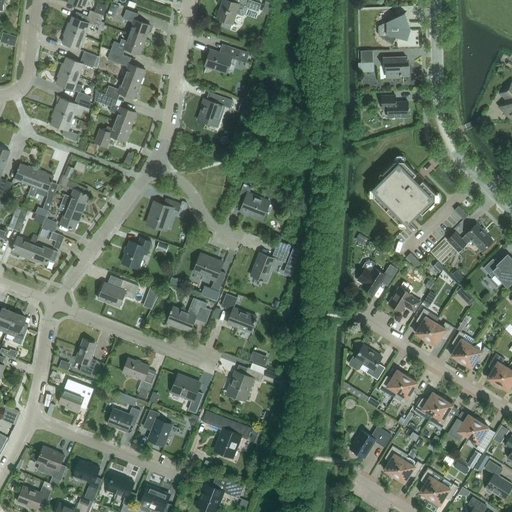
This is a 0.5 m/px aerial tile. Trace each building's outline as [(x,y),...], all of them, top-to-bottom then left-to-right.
[(86,9),(88,0),(69,0),(68,2),(86,9)] [(230,29),(233,23),(236,25),(236,24),(233,23),(236,12),(242,15),(245,13),(247,8),(259,12),(261,4),(251,0),(229,0),(229,1),(226,0),(221,0),(215,17),(223,20),(221,26),(230,29)] [(265,1),(263,9),(268,11),(271,3),(265,1)] [(119,6),(111,3),(107,14),(115,18),(119,6)] [(146,40),(151,26),(136,20),(139,14),(126,9),(123,18),(133,22),(129,34),(146,40)] [(101,21),(103,15),(90,10),(88,16),(101,21)] [(406,12),(380,25),(380,30),(379,30),(380,30),(381,36),(392,42),(395,37),(408,40),(412,30),(406,12)] [(99,27),(101,21),(88,16),(86,22),(72,17),(70,23),(68,23),(66,29),(85,36),(90,23),(99,27)] [(80,49),(85,36),(66,29),(63,36),(65,36),(62,43),(80,49)] [(6,43),(9,34),(3,32),(0,42),(6,43)] [(140,54),(146,40),(129,34),(126,40),(121,38),(119,44),(114,42),(111,50),(123,55),(125,49),(140,54)] [(249,53),(240,50),(227,46),(224,55),(211,50),(206,67),(225,74),(231,57),(246,62),(249,53)] [(131,58),(123,55),(111,50),(108,59),(127,66),(123,78),(140,84),(146,70),(129,64),(131,58)] [(373,71),(372,50),(360,50),(360,62),(358,62),(358,72),(373,71)] [(95,62),(98,56),(84,51),(82,57),(95,62)] [(93,67),(95,62),(82,57),(80,62),(66,57),(64,64),(62,63),(60,70),(79,77),(84,64),(93,67)] [(400,76),(409,76),(409,65),(406,65),(406,57),(382,57),(383,66),(385,66),(386,74),(400,74),(400,76)] [(76,83),(79,77),(60,70),(57,76),(59,77),(57,83),(78,92),(79,91),(80,92),(82,86),(76,83)] [(135,99),(140,84),(123,78),(119,89),(109,86),(106,94),(118,99),(120,93),(135,99)] [(500,106),(511,118),(511,81),(501,93),(507,100),(500,106)] [(92,96),(80,92),(79,91),(78,92),(76,97),(90,102),(92,96)] [(118,99),(106,94),(105,95),(96,91),(95,101),(103,104),(111,107),(110,111),(117,114),(114,121),(131,127),(137,113),(120,106),(120,107),(115,105),(118,99)] [(205,99),(198,120),(218,126),(224,106),(230,108),(233,100),(217,95),(210,92),(207,100),(205,99)] [(388,117),(409,117),(408,102),(396,102),(395,95),(382,95),(382,109),(387,109),(388,117)] [(90,102),(76,97),(74,103),(61,97),(58,104),(57,104),(54,110),(73,117),(78,104),(91,109),(92,103),(90,102)] [(68,130),(73,117),(54,110),(52,117),(53,117),(51,124),(64,129),(62,135),(76,140),(78,134),(68,130)] [(87,129),(89,124),(82,121),(80,127),(87,129)] [(126,141),(131,127),(114,121),(112,128),(107,126),(106,131),(100,128),(95,142),(107,147),(111,136),(126,141)] [(6,181),(0,178),(0,176),(10,151),(0,147),(0,197),(1,194),(6,181)] [(374,189),(374,197),(402,227),(419,210),(422,214),(435,201),(435,193),(404,161),(395,161),(383,173),(386,177),(374,189)] [(31,185),(38,169),(33,167),(32,168),(20,164),(15,179),(31,185)] [(74,168),(68,166),(64,176),(70,178),(74,168)] [(48,191),(54,176),(42,172),(42,171),(38,169),(31,185),(27,194),(33,197),(37,187),(48,191)] [(7,196),(12,183),(6,181),(1,194),(7,196)] [(83,213),(85,207),(84,207),(89,195),(84,193),(79,191),(81,186),(68,181),(66,187),(73,190),(70,197),(64,194),(60,204),(67,206),(83,213)] [(261,220),(269,200),(249,192),(251,186),(244,184),(238,200),(245,203),(241,212),(261,220)] [(48,211),(53,198),(48,195),(43,209),(48,211)] [(179,211),(181,204),(166,198),(163,206),(153,202),(147,222),(166,229),(173,209),(179,211)] [(83,213),(67,206),(60,204),(58,209),(65,212),(60,223),(70,227),(70,228),(75,230),(79,218),(80,218),(83,213)] [(459,205),(454,210),(463,220),(468,215),(459,205)] [(14,229),(22,210),(16,208),(9,227),(14,229)] [(20,231),(25,218),(27,212),(22,210),(14,229),(20,231)] [(54,232),(57,226),(55,226),(56,222),(45,217),(42,227),(54,232)] [(477,224),(466,234),(461,238),(455,232),(447,240),(458,251),(466,244),(466,243),(471,239),(482,251),(493,240),(477,224)] [(369,239),(359,233),(355,239),(365,246),(369,239)] [(35,243),(38,236),(33,234),(30,241),(18,236),(14,246),(12,251),(24,256),(23,256),(29,259),(35,243)] [(59,249),(64,236),(59,234),(54,247),(59,249)] [(147,255),(151,242),(140,237),(138,244),(130,241),(122,263),(138,269),(144,254),(147,255)] [(168,246),(158,242),(156,248),(166,252),(168,246)] [(58,252),(52,250),(35,243),(29,259),(35,261),(35,260),(47,265),(49,260),(54,262),(58,252)] [(285,263),(289,251),(276,246),(272,257),(259,252),(251,275),(267,281),(275,259),(285,263)] [(287,263),(284,273),(291,276),(295,266),(302,250),(294,247),(287,263)] [(202,253),(194,273),(214,281),(211,288),(219,291),(226,273),(218,270),(222,261),(202,253)] [(410,253),(406,257),(415,267),(420,262),(410,253)] [(497,286),(503,281),(507,285),(511,280),(511,259),(508,255),(499,264),(493,258),(483,268),(492,277),(490,279),(497,286)] [(384,274),(375,268),(377,264),(371,261),(365,262),(362,267),(365,268),(358,280),(364,283),(362,287),(374,294),(381,282),(387,286),(398,269),(390,264),(384,274)] [(435,281),(430,278),(429,281),(428,280),(424,286),(429,289),(435,281)] [(134,299),(139,286),(123,280),(120,288),(104,282),(98,298),(120,307),(124,295),(134,299)] [(399,286),(388,303),(401,311),(405,305),(414,311),(421,301),(411,295),(412,294),(399,286)] [(151,287),(149,292),(158,296),(161,290),(151,287)] [(461,287),(457,292),(470,305),(474,300),(461,287)] [(210,291),(207,297),(216,301),(219,294),(210,291)] [(250,332),(256,316),(234,307),(238,298),(226,294),(221,306),(232,311),(227,323),(250,332)] [(427,297),(424,302),(430,306),(433,300),(427,297)] [(211,310),(206,308),(207,303),(194,298),(188,312),(174,306),(167,322),(190,331),(195,319),(206,323),(211,310)] [(0,331),(5,333),(13,312),(1,308),(0,310),(0,331)] [(420,326),(415,333),(419,336),(420,337),(422,339),(423,340),(424,341),(436,323),(439,318),(433,314),(424,308),(416,320),(416,321),(416,320),(421,323),(420,326)] [(20,344),(28,325),(23,323),(25,317),(13,312),(5,333),(14,337),(12,341),(20,344)] [(463,320),(457,329),(459,331),(459,330),(460,331),(466,322),(463,320)] [(436,323),(424,341),(426,342),(428,342),(430,343),(432,343),(436,346),(442,336),(447,339),(446,339),(447,340),(454,327),(445,322),(442,326),(436,323)] [(475,340),(460,331),(459,330),(459,331),(452,343),(452,342),(457,345),(451,355),(455,358),(456,359),(457,361),(459,362),(460,363),(471,345),(475,340)] [(91,375),(97,360),(91,358),(96,345),(83,340),(76,359),(83,361),(79,371),(91,375)] [(359,369),(363,363),(369,367),(366,372),(377,379),(384,367),(378,363),(382,356),(363,345),(356,357),(353,355),(348,362),(349,365),(357,370),(359,369)] [(467,365),(471,368),(478,358),(482,361),(482,362),(490,350),(484,346),(481,351),(471,345),(460,363),(462,364),(463,365),(465,365),(467,365)] [(267,363),(271,353),(255,347),(251,357),(267,363)] [(497,386),(508,368),(502,364),(505,359),(496,353),(488,365),(488,366),(489,365),(494,368),(487,378),(492,381),(493,382),(494,384),(495,385),(497,386)] [(156,372),(149,369),(150,366),(128,357),(123,372),(144,380),(138,396),(146,399),(149,390),(156,372)] [(260,382),(262,374),(239,365),(236,372),(234,372),(227,392),(246,399),(254,379),(260,382)] [(504,388),(508,391),(511,384),(511,370),(508,368),(497,386),(498,387),(500,387),(502,388),(504,388)] [(275,372),(266,369),(263,375),(273,379),(275,372)] [(386,376),(378,388),(388,394),(394,397),(397,393),(408,374),(407,373),(405,373),(403,372),(401,372),(397,370),(393,377),(391,379),(386,376)] [(196,413),(203,394),(196,391),(199,382),(179,374),(172,393),(192,400),(188,410),(196,413)] [(397,393),(394,397),(400,401),(409,407),(417,395),(416,395),(411,392),(417,382),(413,380),(412,378),(411,377),(410,375),(408,374),(397,393)] [(367,400),(371,394),(347,379),(343,385),(367,400)] [(88,404),(92,392),(94,388),(82,384),(78,394),(76,393),(78,387),(67,383),(59,403),(72,408),(71,410),(78,413),(82,402),(88,404)] [(429,420),(444,397),(442,396),(441,395),(439,395),(437,394),(433,392),(427,402),(422,399),(422,398),(414,410),(423,416),(429,420)] [(376,400),(371,397),(367,403),(372,406),(376,400)] [(429,420),(435,424),(445,429),(452,417),(452,418),(447,414),(453,405),(449,402),(448,400),(447,399),(445,398),(444,397),(429,420)] [(135,426),(141,410),(132,407),(129,414),(114,408),(108,424),(127,432),(130,424),(135,426)] [(166,445),(173,426),(157,420),(159,413),(150,409),(145,423),(154,426),(149,439),(166,445)] [(242,437),(247,439),(252,427),(207,410),(202,421),(222,429),(215,446),(214,449),(234,457),(242,437)] [(457,421),(457,420),(456,419),(447,433),(460,441),(464,434),(468,437),(480,419),(478,418),(476,417),(474,417),(472,417),(468,414),(462,424),(457,421)] [(482,437),(489,427),(484,424),(483,423),(482,421),(481,420),(480,419),(468,437),(478,443),(476,447),(481,450),(488,439),(487,440),(482,437)] [(501,426),(500,429),(507,434),(510,430),(502,425),(501,426)] [(265,431),(253,426),(250,433),(262,438),(265,431)] [(350,449),(365,458),(374,440),(384,447),(392,435),(377,426),(371,436),(361,430),(350,449)] [(389,463),(384,470),(388,472),(389,474),(390,476),(392,477),(393,478),(405,460),(408,455),(402,451),(392,445),(385,457),(385,458),(385,457),(390,460),(389,463)] [(61,479),(66,467),(61,464),(64,455),(54,451),(54,450),(44,446),(41,453),(42,453),(39,463),(55,469),(53,476),(61,479)] [(481,454),(475,450),(470,458),(476,462),(481,454)] [(481,471),(490,457),(483,453),(474,466),(481,471)] [(454,459),(447,455),(443,461),(450,466),(454,459)] [(405,460),(393,478),(395,479),(397,479),(398,480),(400,480),(404,483),(411,473),(415,476),(415,477),(423,464),(417,461),(416,463),(414,462),(414,461),(409,458),(408,457),(407,457),(405,460)] [(93,502),(102,480),(96,477),(100,467),(80,460),(74,476),(90,482),(84,498),(90,501),(93,502)] [(492,492),(504,499),(506,495),(509,494),(511,491),(511,488),(511,485),(511,483),(499,475),(503,469),(489,460),(485,468),(494,473),(485,487),(486,488),(485,489),(486,491),(490,493),(492,492)] [(457,461),(454,466),(460,470),(463,465),(457,461)] [(424,485),(420,492),(424,495),(425,496),(426,498),(427,499),(429,500),(440,482),(443,477),(428,467),(420,480),(421,479),(426,482),(424,485)] [(131,507),(136,494),(130,492),(134,482),(124,478),(124,477),(114,473),(111,480),(112,481),(109,490),(125,497),(123,503),(131,507)] [(215,511),(216,511),(224,492),(239,498),(244,487),(216,476),(212,488),(205,485),(197,505),(215,511)] [(440,482),(429,500),(430,501),(432,502),(434,502),(436,502),(440,505),(446,495),(451,498),(451,499),(458,487),(453,483),(452,484),(443,478),(441,482),(440,482)] [(41,500),(47,502),(54,485),(45,481),(40,492),(23,486),(17,502),(37,509),(41,500)] [(165,503),(169,493),(149,485),(142,504),(141,509),(147,511),(149,507),(161,511),(169,511),(172,505),(165,503)] [(85,511),(90,501),(84,498),(81,497),(77,509),(60,502),(56,511),(85,511)] [(483,511),(487,506),(473,497),(469,504),(474,507),(470,511),(483,511)] [(250,501),(241,499),(239,507),(247,509),(250,501)]
